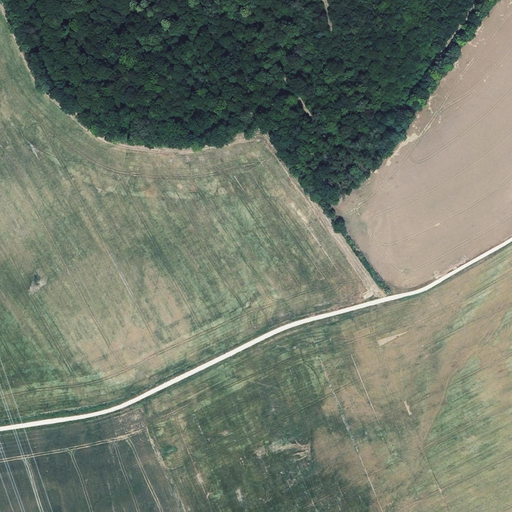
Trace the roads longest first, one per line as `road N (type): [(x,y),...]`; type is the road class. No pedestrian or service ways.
road 1 (track): [(0,430),(118,409),(297,325),(421,291),(511,241)]
road 2 (track): [(480,0),(387,119),(362,135),(327,128),(258,0)]
